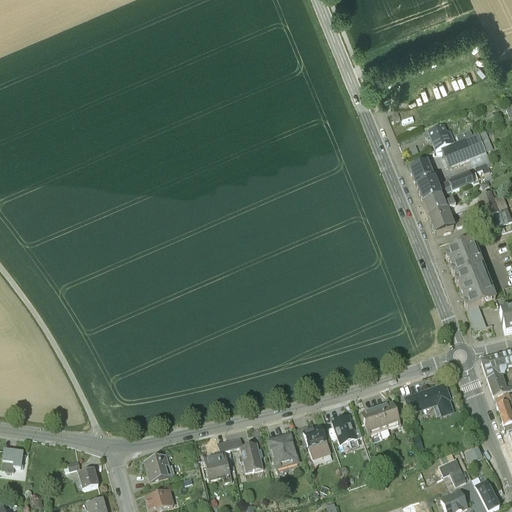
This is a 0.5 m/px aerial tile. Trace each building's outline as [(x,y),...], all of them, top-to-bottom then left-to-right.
[(398,113),(391,116),(394,123),(401,120),(398,113)] [(470,132),(457,137),(460,144),(472,139),(470,132)] [(430,142),(434,154),(442,151),(455,146),(450,134),(430,142)] [(455,146),(442,151),(449,170),(478,159),(480,164),(489,160),(480,136),(472,139),(460,144),(455,146)] [(428,163),(412,170),(419,187),(435,181),(428,163)] [(486,164),(477,168),(479,174),(484,172),(486,176),(490,174),(486,164)] [(449,184),(453,194),(479,184),(475,174),(449,184)] [(435,181),(419,187),(426,205),(448,196),(453,194),(449,184),(438,188),(435,181)] [(480,200),(493,232),(511,223),(507,212),(499,215),(491,195),(480,200)] [(448,196),(426,205),(422,206),(428,220),(448,212),(463,206),(460,199),(451,203),(448,196)] [(448,212),(428,220),(435,240),(455,232),(448,212)] [(458,223),(460,230),(478,224),(476,217),(458,223)] [(474,242),(444,253),(453,279),(485,269),(474,242)] [(485,269),(453,279),(467,313),(497,301),(485,269)] [(511,308),(498,312),(504,335),(511,333),(511,308)] [(490,389),(494,399),(507,395),(499,372),(511,367),(511,354),(482,363),(485,372),(490,389)] [(453,413),(442,384),(406,397),(413,414),(434,407),(438,418),(453,413)] [(511,421),(506,404),(496,407),(503,428),(511,425),(511,421)] [(392,407),(375,413),(382,432),(399,426),(392,407)] [(375,413),(358,419),(365,437),(382,432),(375,413)] [(329,423),(339,451),(357,445),(348,416),(329,423)] [(265,440),(272,470),(297,464),(289,434),(265,440)] [(304,440),(310,463),(330,457),(323,435),(304,440)] [(237,448),(244,475),(262,471),(255,444),(237,448)] [(471,464),(486,460),(482,449),(468,453),(471,464)] [(0,467),(20,470),(22,452),(1,450),(0,458),(0,467)] [(140,463),(146,485),(170,478),(164,456),(140,463)] [(445,480),(454,477),(457,488),(470,485),(463,461),(441,467),(445,480)] [(224,464),(202,469),(206,484),(227,478),(224,464)] [(79,492),(97,487),(92,470),(75,475),(79,492)] [(476,492),(484,511),(488,511),(498,507),(488,486),(476,492)] [(142,498),(145,511),(173,511),(174,511),(169,491),(142,498)] [(458,494),(438,502),(442,511),(461,511),(465,510),(458,494)] [(82,511),(104,511),(100,500),(80,506),(82,511)]
